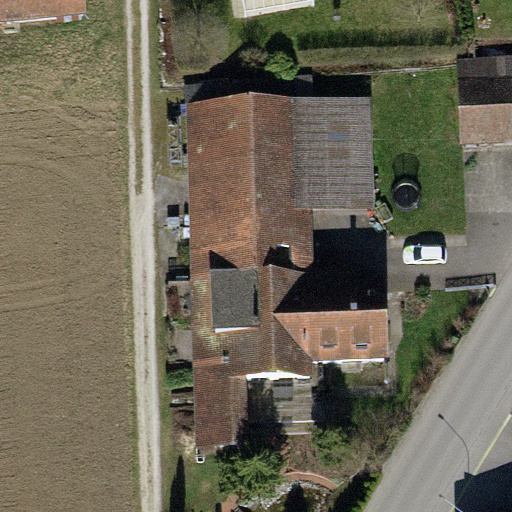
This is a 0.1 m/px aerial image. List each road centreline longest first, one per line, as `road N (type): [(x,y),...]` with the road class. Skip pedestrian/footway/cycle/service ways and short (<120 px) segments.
road 1 (track): [(155,511),(134,0)]
road 2 (tertiary): [(402,511),(511,340)]
